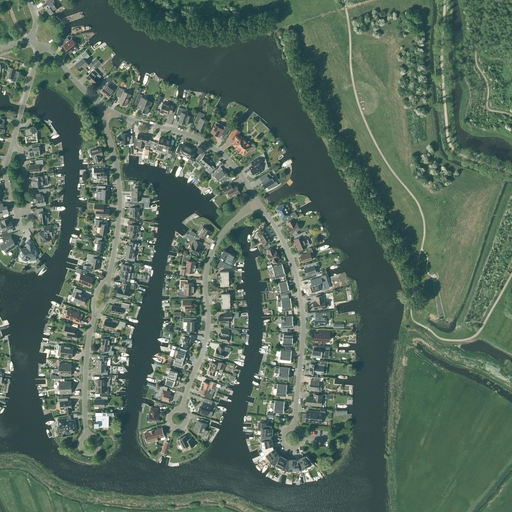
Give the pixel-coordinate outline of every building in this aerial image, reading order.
[(50,15),(53,12),(56,10),(57,9),(57,8),(57,7),(57,6),(54,1),(55,1),(54,0),(48,0),(46,2),(48,5),(47,6),(46,7),(47,9),(46,9),(50,15)] [(69,40),(67,38),(63,41),(65,44),(63,45),(67,50),(66,50),(69,54),(74,50),(75,52),(78,50),(77,48),(75,45),(76,44),(72,39),(69,40)] [(80,71),(88,65),(85,60),(89,56),(86,51),(75,60),(78,63),(75,65),(80,71)] [(96,69),(101,63),(99,61),(93,66),(96,69)] [(16,82),(18,74),(15,73),(16,69),(9,67),(6,77),(11,78),(10,81),(16,82)] [(94,69),(85,78),(92,85),(99,78),(101,76),(97,73),(94,69)] [(104,80),(99,86),(102,89),(101,91),(103,94),(103,95),(105,96),(106,96),(108,97),(114,89),(109,84),(112,81),(110,77),(108,78),(105,81),(104,80)] [(125,106),(131,95),(124,91),(125,90),(119,88),(116,94),(120,95),(119,96),(120,97),(121,98),(118,102),(125,106)] [(147,114),(152,103),(147,100),(147,99),(142,97),(142,95),(138,94),(134,104),(138,105),(137,108),(142,110),(142,112),(147,114)] [(172,112),(174,106),(163,103),(160,113),(160,114),(163,115),(163,114),(167,115),(168,111),(172,112)] [(191,123),(192,117),(188,116),(188,115),(184,113),(185,109),(179,107),(177,114),(180,116),(178,122),(185,124),(186,121),(191,123)] [(204,131),(208,121),(203,119),(205,114),(199,112),(194,123),(198,125),(196,128),(200,129),(200,130),(201,130),(204,131)] [(213,127),(211,132),(220,137),(221,134),(225,136),(229,128),(225,126),(225,127),(216,122),(215,125),(214,126),(213,126),(213,127)] [(26,142),(37,140),(36,130),(37,130),(36,129),(36,128),(35,128),(35,127),(34,127),(33,126),(32,126),(32,128),(25,129),(26,142)] [(240,137),(238,135),(240,131),(235,128),(229,136),(234,139),(235,138),(237,140),(233,145),(237,149),(236,150),(238,152),(239,151),(243,155),(249,149),(251,150),(252,150),(253,150),(254,149),(255,147),(255,146),(254,145),(253,144),(252,144),(251,144),(249,141),(247,142),(241,136),(240,137)] [(129,136),(129,133),(121,134),(121,137),(117,137),(117,142),(121,142),(121,144),(129,143),(129,144),(133,144),(132,135),(129,136)] [(149,150),(150,140),(147,139),(148,136),(138,134),(137,141),(135,141),(135,145),(145,147),(145,149),(149,150)] [(163,148),(165,139),(160,137),(158,143),(155,142),(152,149),(158,151),(159,147),(163,148)] [(165,139),(163,148),(166,149),(165,153),(170,154),(172,147),(169,147),(171,141),(165,139)] [(31,157),(40,156),(39,150),(41,150),(40,143),(32,144),(32,150),(28,151),(28,156),(28,157),(31,157)] [(183,156),(188,147),(183,144),(181,147),(179,146),(175,153),(178,155),(178,154),(183,156)] [(188,147),(183,156),(188,159),(187,161),(191,163),(195,155),(192,153),(194,149),(188,147)] [(101,148),(90,151),(92,158),(94,157),(95,162),(96,161),(97,164),(103,164),(102,160),(100,155),(103,155),(101,148)] [(199,157),(195,162),(199,165),(201,163),(203,165),(209,158),(205,154),(201,159),(199,157)] [(253,165),(249,168),(253,174),(257,171),(259,173),(264,170),(267,169),(267,168),(268,168),(264,162),(260,156),(251,162),(253,165)] [(209,158),(203,165),(206,168),(204,170),(209,174),(215,168),(212,165),(214,162),(209,158)] [(36,164),(29,165),(30,172),(40,171),(44,171),(43,167),(43,166),(43,164),(42,160),(35,160),(36,164)] [(103,165),(93,165),(93,168),(94,168),(94,172),(94,175),(95,176),(97,176),(97,178),(100,178),(101,179),(103,179),(103,178),(107,178),(107,171),(105,171),(105,168),(103,168),(103,165)] [(216,171),(212,175),(214,177),(215,176),(219,181),(220,180),(222,183),(229,177),(226,173),(225,174),(222,170),(218,173),(216,171)] [(266,173),(259,178),(263,183),(261,184),(262,185),(264,189),(267,187),(267,188),(269,187),(271,187),(272,186),(273,186),(274,185),(275,184),(274,183),(274,182),(275,182),(272,178),(271,176),(269,172),(266,173)] [(34,181),(32,181),(33,187),(44,186),(48,185),(47,181),(47,175),(35,177),(33,177),(34,181)] [(231,184),(223,188),(226,194),(228,193),(230,197),(239,192),(237,188),(237,187),(236,187),(236,186),(232,188),(231,184)] [(141,188),(141,185),(135,185),(135,187),(134,187),(134,189),(134,194),(131,194),(131,203),(144,203),(149,203),(150,203),(150,197),(141,197),(141,192),(143,192),(143,188),(141,188)] [(97,192),(97,198),(101,198),(101,199),(109,199),(109,190),(105,189),(105,186),(97,186),(97,192)] [(42,196),(42,193),(45,193),(46,192),(47,191),(50,190),(49,188),(39,190),(39,192),(34,193),(34,198),(35,198),(36,203),(37,203),(37,206),(46,205),(46,202),(45,202),(44,196),(42,196)] [(3,207),(2,203),(0,204),(0,215),(8,213),(9,213),(8,212),(7,206),(3,207)] [(131,210),(129,210),(129,217),(139,217),(140,208),(142,208),(142,204),(134,204),(134,207),(131,207),(131,210)] [(278,207),(276,208),(278,213),(279,216),(279,215),(282,219),(288,216),(289,219),(296,215),(294,212),(289,214),(287,210),(289,209),(287,204),(284,205),(284,204),(282,205),(281,205),(277,206),(278,206),(278,207)] [(95,205),(94,211),(96,211),(96,216),(109,217),(109,210),(103,209),(104,205),(95,205)] [(43,212),(43,208),(36,209),(37,216),(39,216),(40,223),(49,222),(49,221),(48,218),(46,218),(46,212),(43,212)] [(8,222),(7,219),(0,220),(0,224),(1,224),(3,231),(2,231),(1,232),(2,234),(3,235),(7,233),(7,232),(7,230),(13,228),(11,221),(8,222)] [(106,235),(108,225),(102,224),(103,221),(96,220),(95,225),(100,226),(99,233),(106,235)] [(293,220),(287,222),(290,227),(288,227),(291,234),(292,233),(294,236),(298,234),(297,231),(300,229),(297,223),(295,224),(293,220)] [(128,230),(138,232),(139,226),(140,226),(141,223),(133,221),(132,224),(129,224),(128,230)] [(49,241),(48,235),(53,234),(53,236),(54,236),(52,226),(44,227),(44,233),(42,234),(42,233),(39,233),(40,242),(49,241)] [(205,228),(202,227),(197,235),(204,239),(206,236),(208,237),(212,232),(206,228),(205,228)] [(265,249),(270,246),(269,243),(272,241),(264,229),(258,233),(265,245),(263,246),(265,249)] [(137,237),(138,232),(128,230),(127,236),(131,236),(131,240),(138,241),(138,238),(137,237)] [(304,241),(303,236),(306,235),(305,231),(298,234),(300,237),(293,240),(295,244),(296,244),(299,250),(307,246),(310,245),(307,239),(304,241)] [(6,254),(7,253),(7,252),(16,246),(14,243),(15,242),(11,237),(10,235),(2,237),(4,242),(0,245),(6,254)] [(104,252),(105,242),(101,242),(102,238),(96,237),(95,243),(98,244),(96,251),(104,252)] [(200,248),(202,243),(195,240),(193,245),(192,245),(189,251),(198,255),(201,248),(200,248)] [(34,248),(33,242),(29,241),(26,242),(27,249),(24,249),(23,249),(22,249),(21,250),(20,254),(22,258),(23,258),(24,259),(26,260),(29,259),(29,257),(36,256),(37,252),(34,248)] [(124,250),(135,252),(136,246),(139,247),(140,243),(130,242),(129,245),(125,244),(124,250)] [(272,247),(267,250),(269,254),(267,255),(270,261),(271,261),(273,263),(278,261),(277,258),(279,257),(276,251),(274,252),(272,247)] [(302,263),(312,260),(311,255),(313,254),(312,249),(306,251),(307,254),(300,256),(302,263)] [(134,258),(135,252),(124,250),(123,256),(128,257),(127,260),(134,261),(135,258),(134,258)] [(231,253),(232,252),(228,250),(227,252),(224,250),(221,256),(225,259),(224,261),(232,266),(236,259),(233,258),(235,255),(231,253)] [(100,269),(101,265),(99,264),(99,262),(100,259),(97,258),(97,255),(88,253),(87,258),(87,259),(89,260),(89,261),(90,262),(90,263),(91,263),(92,263),(91,267),(84,265),(83,268),(92,272),(93,268),(100,269)] [(186,266),(195,268),(196,265),(195,265),(196,262),(189,261),(189,258),(183,257),(182,262),(186,263),(186,266)] [(307,268),(304,269),(306,275),(312,273),(312,275),(318,273),(316,269),(316,266),(319,265),(319,264),(318,261),(314,262),(309,264),(306,265),(307,268)] [(120,270),(131,272),(132,267),(133,267),(134,264),(127,262),(126,265),(122,264),(120,270)] [(275,278),(285,275),(282,264),(272,267),(272,268),(275,278)] [(186,266),(182,265),(180,274),(186,275),(186,272),(194,273),(194,270),(195,270),(195,268),(186,266)] [(90,286),(93,278),(86,276),(87,272),(81,270),(80,274),(81,274),(78,282),(90,286)] [(130,278),(131,272),(120,270),(119,276),(123,277),(122,280),(130,282),(131,278),(130,278)] [(312,292),(322,289),(321,287),(323,284),(321,277),(310,280),(312,285),(310,286),(312,292)] [(180,288),(193,289),(194,286),(193,286),(193,283),(186,283),(186,280),(180,280),(180,288)] [(281,294),(289,291),(287,281),(278,283),(281,294)] [(128,290),(129,284),(123,283),(121,289),(118,288),(116,296),(120,297),(120,296),(128,298),(128,297),(129,297),(129,296),(130,295),(130,293),(130,292),(129,292),(129,291),(128,290)] [(83,305),(86,299),(83,297),(83,295),(81,294),(82,291),(75,288),(72,296),(75,297),(73,301),(77,303),(80,305),(80,304),(83,305)] [(193,292),(193,289),(180,288),(179,297),(185,297),(186,294),(193,295),(193,292)] [(323,301),(322,296),(316,297),(316,302),(313,302),(313,304),(312,305),(313,307),(314,308),(314,309),(325,308),(329,307),(328,300),(323,301)] [(282,311),(292,309),(290,298),(289,298),(286,299),(281,300),(281,301),(278,302),(278,306),(282,306),(282,311)] [(191,304),(191,301),(183,301),(183,304),(185,304),(185,311),(186,311),(186,314),(190,314),(190,311),(195,311),(195,304),(191,304)] [(111,312),(120,315),(120,314),(122,314),(123,310),(124,308),(128,309),(130,304),(122,302),(121,307),(112,305),(111,312)] [(79,324),(82,316),(78,315),(79,313),(68,309),(67,311),(66,311),(66,313),(66,314),(65,317),(73,320),(73,321),(79,324)] [(315,321),(314,321),(314,326),(321,326),(323,326),(325,326),(325,321),(326,321),(326,319),(330,319),(330,312),(320,312),(320,315),(316,316),(315,316),(315,321)] [(229,327),(229,319),(232,319),(232,313),(226,313),(226,316),(219,316),(219,323),(224,323),(224,327),(229,327)] [(293,327),(292,316),(284,317),(284,316),(284,318),(280,318),(280,322),(281,328),(281,332),(287,331),(287,327),(293,327)] [(183,318),(184,318),(183,321),(187,322),(187,331),(186,331),(191,332),(191,331),(190,331),(197,331),(198,321),(195,321),(196,318),(188,317),(183,318)] [(117,326),(118,321),(112,319),(112,322),(105,320),(103,327),(113,330),(114,326),(117,326)] [(76,340),(78,333),(75,332),(76,328),(65,326),(64,333),(67,334),(67,338),(76,340)] [(228,335),(229,330),(223,329),(222,332),(220,331),(219,334),(218,341),(228,342),(231,342),(232,335),(229,335),(228,335)] [(329,341),(330,332),(319,331),(319,334),(314,333),(313,342),(324,343),(326,343),(327,343),(328,342),(328,341),(328,340),(329,341)] [(283,334),(283,333),(283,334),(280,333),(280,337),(283,337),(282,344),(292,345),(293,334),(292,334),(283,334)] [(193,342),(195,336),(188,334),(187,338),(183,336),(183,337),(185,337),(183,343),(182,342),(181,346),(183,346),(182,346),(189,348),(191,342),(193,342)] [(100,344),(109,345),(110,342),(111,342),(114,343),(114,338),(114,337),(110,336),(110,335),(108,335),(108,336),(101,335),(101,338),(100,344)] [(109,345),(100,344),(100,350),(99,350),(98,353),(105,354),(105,355),(113,355),(114,351),(111,351),(111,349),(109,348),(109,345)] [(224,351),(225,346),(219,345),(218,349),(216,349),(214,356),(224,358),(226,351),(224,351)] [(312,355),(312,356),(329,358),(330,347),(315,346),(315,349),(312,349),(312,350),(311,355),(312,355)] [(175,357),(186,361),(188,358),(184,357),(186,353),(177,350),(175,349),(172,356),(175,357)] [(73,356),(74,352),(58,350),(57,355),(60,356),(59,357),(65,357),(65,358),(67,358),(72,358),(72,356),(73,356)] [(290,362),(291,351),(290,351),(285,350),(280,350),(280,352),(277,351),(276,355),(280,356),(279,361),(290,362)] [(96,365),(107,365),(107,360),(109,360),(109,355),(100,355),(100,359),(96,359),(96,365)] [(185,364),(186,361),(175,357),(174,359),(171,358),(169,364),(173,365),(173,364),(181,367),(182,363),(185,364)] [(210,365),(209,368),(218,371),(218,370),(222,372),(225,364),(219,362),(218,361),(217,364),(211,362),(210,365)] [(315,374),(315,377),(317,377),(318,373),(323,373),(323,368),(327,368),(327,362),(311,361),(310,363),(309,373),(315,374)] [(106,371),(107,365),(96,365),(96,371),(99,371),(99,374),(107,374),(108,371),(106,371)] [(167,367),(165,370),(169,371),(167,377),(179,380),(180,377),(177,376),(178,372),(173,371),(174,370),(174,369),(166,367),(167,367)] [(288,379),(289,368),(279,367),(279,368),(276,368),(275,372),(278,373),(278,378),(288,379)] [(209,370),(208,373),(210,374),(215,375),(214,378),(219,380),(221,375),(217,373),(218,371),(209,368),(208,370),(209,370)] [(164,376),(163,378),(164,378),(166,379),(165,383),(165,384),(173,386),(176,387),(177,385),(176,384),(176,383),(177,383),(177,384),(179,380),(167,377),(164,376)] [(95,385),(109,386),(109,380),(110,379),(110,377),(101,377),(101,380),(95,380),(95,385)] [(320,381),(320,378),(317,377),(315,377),(314,377),(313,380),(311,380),(310,385),(309,385),(308,390),(316,391),(320,392),(321,391),(322,388),(320,387),(318,386),(319,381),(320,381)] [(201,387),(214,392),(217,383),(211,381),(210,384),(203,381),(202,384),(201,387)] [(287,385),(277,384),(275,384),(274,388),(277,388),(276,395),(286,396),(287,385)] [(109,386),(95,385),(95,391),(101,392),(101,395),(108,395),(108,389),(105,389),(105,386),(109,386)] [(169,402),(172,396),(170,395),(171,393),(166,391),(167,388),(161,385),(157,398),(161,400),(169,402)] [(211,399),(214,392),(201,387),(200,389),(199,392),(206,394),(205,397),(211,399)] [(321,399),(321,395),(314,394),(314,398),(308,397),(307,404),(316,405),(316,406),(318,406),(318,405),(319,406),(320,399),(321,399)] [(107,402),(107,396),(101,396),(101,399),(94,399),(94,409),(95,409),(98,409),(98,407),(104,407),(104,402),(107,402)] [(66,401),(66,398),(58,399),(58,402),(60,402),(61,409),(65,409),(65,413),(71,412),(71,408),(71,401),(66,401)] [(211,405),(212,401),(205,398),(203,402),(201,408),(199,407),(197,412),(207,415),(207,416),(211,417),(213,412),(210,411),(212,405),(211,405)] [(283,412),(284,401),(275,400),(274,403),(271,402),(270,407),(274,408),(273,411),(283,412)] [(157,414),(158,409),(151,408),(150,414),(149,421),(159,422),(159,414),(157,414)] [(325,413),(325,409),(320,408),(320,412),(307,411),(306,420),(312,421),(313,422),(314,422),(315,421),(320,422),(321,412),(325,413)] [(94,422),(94,427),(108,427),(109,416),(113,416),(113,412),(95,412),(95,416),(96,416),(96,422),(94,422)] [(66,422),(65,418),(57,419),(59,428),(65,427),(66,434),(70,433),(70,431),(76,430),(74,420),(66,422)] [(197,420),(194,429),(200,432),(199,434),(204,438),(208,431),(205,430),(207,424),(206,424),(207,421),(201,419),(200,422),(197,420)] [(260,431),(272,431),(272,429),(272,425),(266,425),(266,423),(261,423),(261,422),(258,422),(258,430),(260,430),(260,431)] [(164,436),(161,428),(155,430),(154,429),(149,431),(149,432),(145,433),(147,441),(155,439),(155,440),(160,439),(160,437),(164,436)] [(187,440),(186,436),(181,438),(180,438),(180,439),(178,440),(182,448),(185,447),(186,449),(187,449),(188,448),(188,449),(195,446),(194,445),(194,446),(191,438),(187,440)] [(263,451),(273,447),(272,445),(272,442),(260,444),(261,448),(263,451)] [(266,458),(276,451),(274,449),(273,447),(263,451),(264,455),(266,458)] [(272,463),(279,455),(277,453),(276,451),(266,458),(269,461),(272,463)] [(278,467),(283,457),(281,456),(279,455),(272,463),(275,465),(278,467)] [(302,457),(307,468),(310,466),(313,463),(306,455),(304,457),(304,456),(302,457)] [(285,470),(287,459),(285,459),(285,458),(283,457),(278,467),(281,469),(285,470)] [(303,469),(307,468),(302,457),(300,459),(297,459),(300,470),(303,469)]
